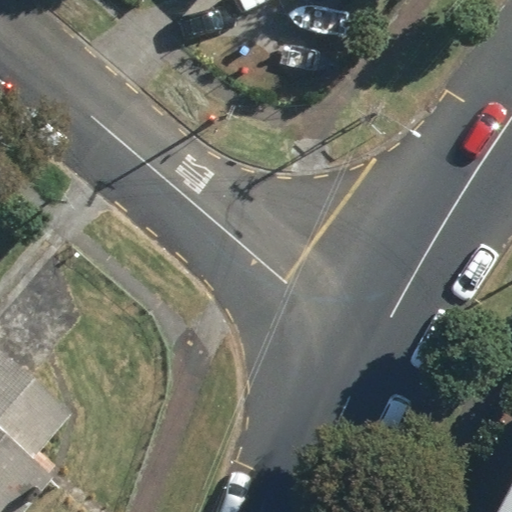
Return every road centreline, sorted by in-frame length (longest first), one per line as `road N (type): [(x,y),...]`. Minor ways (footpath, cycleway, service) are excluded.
road 1 (residential): [(358,349),(0,42)]
road 2 (tertiary): [(358,349),(511,117)]
road 3 (tertiary): [(297,511),(358,349)]
